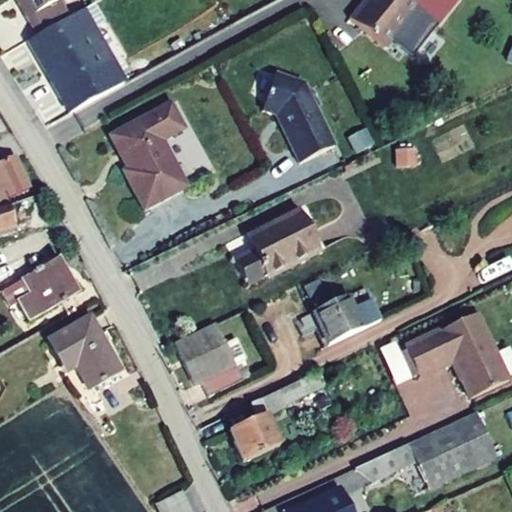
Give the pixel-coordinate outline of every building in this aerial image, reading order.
[(15,0),(37,37),(69,19),(59,2),(61,0),(15,0)] [(359,8),(349,20),(383,48),(418,5),(412,0),(370,0),(362,11),(359,8)] [(59,97),(95,76),(73,38),(37,59),(59,97)] [(275,76),(261,113),(278,118),(282,125),(280,125),(299,166),(334,148),(304,86),(275,76)] [(183,130),(170,105),(109,137),(127,170),(122,173),(125,177),(168,154),(161,142),(183,130)] [(186,189),(168,154),(125,177),(143,212),(186,189)] [(0,202),(28,189),(14,158),(0,164),(0,202)] [(9,204),(0,207),(0,234),(14,230),(13,227),(15,226),(9,204)] [(300,214),(246,241),(251,252),(265,279),(319,252),(300,214)] [(265,279),(251,252),(234,261),(247,288),(265,279)] [(28,322),(75,295),(56,261),(8,288),(28,322)] [(327,347),(361,331),(346,298),(312,314),(327,347)] [(508,382),(476,315),(404,349),(405,352),(401,354),(413,378),(417,376),(418,379),(452,363),(470,400),(508,382)] [(74,368),(87,391),(120,373),(89,318),(46,342),(60,366),(70,360),(74,368)] [(196,334),(174,345),(194,386),(200,383),(207,398),(241,382),(237,374),(214,327),(197,335),(196,334)] [(380,347),(390,384),(406,380),(396,342),(380,347)] [(74,368),(70,360),(60,366),(64,374),(74,368)] [(246,370),(237,374),(241,382),(250,378),(246,370)] [(284,405),(324,387),(318,374),(249,406),(255,420),(228,433),(242,464),(278,448),(264,418),(285,408),(284,405)] [(475,415),(353,470),(362,488),(414,464),(427,491),(495,461),(475,415)] [(348,511),(338,491),(292,511),(348,511)] [(180,495),(156,506),(158,511),(174,511),(186,506),(180,495)]
